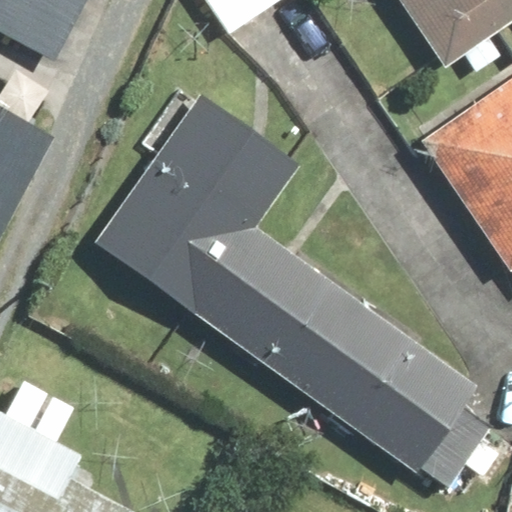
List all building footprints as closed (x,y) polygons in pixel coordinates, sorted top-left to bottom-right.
[(0,0),(0,26),(55,57),(86,0),(0,0)] [(277,0),(210,0),(231,31),(277,0)] [(511,23),(511,0),(405,0),(449,66),(468,53),(480,71),(504,55),(492,37),(511,23)] [(511,83),(427,144),(511,261),(511,83)] [(442,486),(504,401),(265,226),(311,164),(209,89),(101,236),(442,486)] [(0,253),(61,137),(0,104),(0,253)] [(80,404),(24,375),(0,421),(0,511),(133,511),(135,508),(82,481),(96,454),(63,437),(80,404)]
